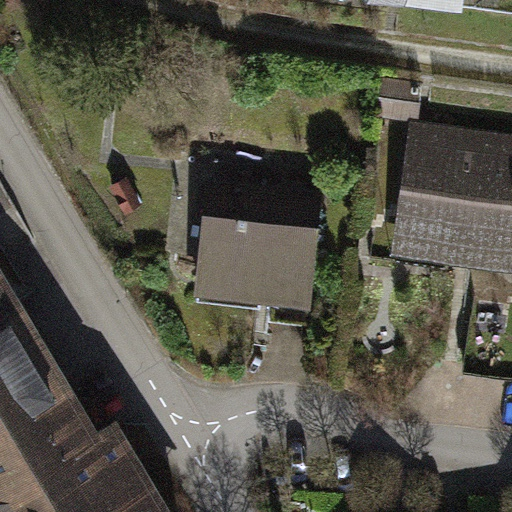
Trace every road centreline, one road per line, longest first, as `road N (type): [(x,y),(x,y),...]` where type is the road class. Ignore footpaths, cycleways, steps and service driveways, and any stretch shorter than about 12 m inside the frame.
road 1 (residential): [(151,0),(215,20),(511,66)]
road 2 (residential): [(0,129),(184,437)]
road 3 (residential): [(511,449),(263,412),(184,437)]
